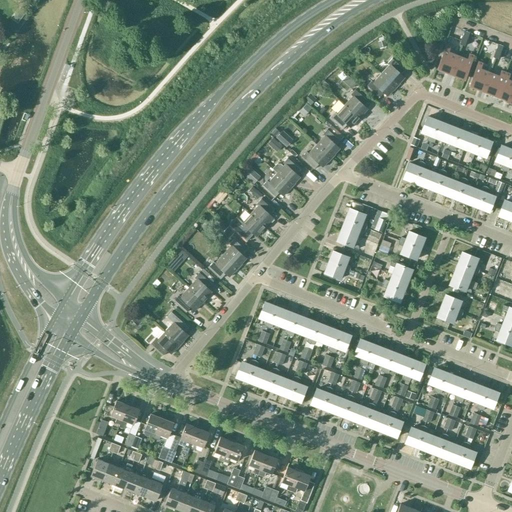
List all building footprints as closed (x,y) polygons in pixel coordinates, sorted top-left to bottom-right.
[(450,46),(445,44),(436,69),(450,75),(457,55),(448,52),(450,46)] [(467,59),(457,55),(450,75),(464,80),(473,55),(469,53),(467,59)] [(389,65),(380,74),(396,88),(397,87),(396,86),(404,78),(400,74),(405,69),(392,57),(387,63),(389,65)] [(482,63),(477,61),(468,86),(482,91),(489,72),(480,69),(482,63)] [(498,76),(489,72),(482,91),(495,97),(505,72),(501,70),(498,76)] [(509,74),(505,72),(495,97),(509,102),(511,94),(511,81),(507,79),(509,74)] [(396,88),(380,74),(372,82),(371,81),(365,87),(378,98),(383,93),(387,96),(394,88),(395,88),(396,88)] [(352,96),(344,105),(359,119),(360,118),(359,117),(367,109),(363,105),(368,100),(355,88),(350,94),(352,96)] [(311,108),(306,104),(299,112),(304,116),(311,108)] [(359,119),(344,105),(336,114),(334,112),(329,118),(341,129),(346,124),(350,127),(358,119),(358,120),(359,119)] [(429,142),(438,121),(427,116),(420,132),(428,135),(426,140),(429,142)] [(442,141),(448,125),(438,121),(429,142),(430,142),(434,142),(435,138),(442,141)] [(450,150),(459,129),(448,125),(442,141),(449,144),(447,148),(450,150)] [(324,136),(316,144),(331,158),(335,155),(334,154),(339,149),(335,145),(340,139),(328,128),(322,134),(324,136)] [(463,149),(470,133),(459,129),(450,150),(451,151),(455,151),(457,147),(463,149)] [(472,159),(474,153),(480,137),(470,133),(463,149),(470,152),(469,156),(472,159)] [(419,140),(413,137),(410,145),(416,147),(419,140)] [(474,153),(485,158),(491,141),(480,137),(474,153)] [(298,154),(287,144),(284,147),(296,157),(298,154)] [(331,158),(316,144),(308,153),(306,152),(301,158),(313,169),(318,164),(322,167),(327,161),(328,162),(331,158)] [(503,171),(511,149),(500,145),(494,161),(502,164),(500,168),(503,171)] [(416,149),(410,147),(405,158),(412,161),(416,149)] [(511,168),(511,149),(503,171),(507,171),(509,167),(511,168)] [(242,173),(251,181),(256,176),(247,168),(258,155),(255,153),(244,166),(246,168),(242,173)] [(276,173),(292,187),(292,186),(299,178),(296,174),(301,168),(288,157),(283,163),(284,164),(283,166),(280,164),(276,164),(271,169),(276,173)] [(413,183),(422,162),(418,161),(416,166),(408,163),(402,179),(413,183)] [(424,187),(430,171),(423,168),(425,164),(422,162),(413,183),(424,187)] [(496,166),(490,164),(486,174),(492,176),(496,166)] [(435,191),(443,170),(439,170),(437,174),(430,171),(424,187),(435,191)] [(445,195),(451,179),(445,177),(446,173),(443,170),(435,191),(445,195)] [(292,187),(276,173),(268,182),(266,180),(261,186),(273,198),(279,192),(282,196),(290,188),(291,188),(292,187)] [(456,200),(464,178),(460,178),(458,182),(451,179),(445,195),(456,200)] [(466,204),(473,188),(466,185),(468,181),(465,178),(464,178),(456,200),(466,204)] [(504,184),(497,181),(494,190),(501,193),(504,184)] [(477,208),(486,186),(481,186),(480,190),(473,188),(466,204),(477,208)] [(486,186),(477,208),(488,212),(494,196),(487,193),(489,189),(486,186)] [(227,194),(222,190),(214,200),(219,204),(227,194)] [(250,214),(265,228),(266,227),(265,227),(273,218),(269,215),(274,209),(262,198),(256,204),(258,205),(250,214)] [(508,220),(511,210),(511,200),(511,203),(504,200),(497,216),(508,220)] [(349,208),(345,219),(366,228),(367,224),(362,222),(365,214),(349,208)] [(388,214),(381,212),(374,230),(381,232),(388,214)] [(264,229),(265,228),(250,214),(242,223),(236,217),(234,220),(233,220),(230,222),(230,224),(228,226),(245,241),(252,233),(256,237),(264,228),(264,229)] [(345,219),(341,230),(356,236),(359,229),(364,231),(366,228),(345,219)] [(234,232),(227,227),(222,233),(228,238),(234,232)] [(356,236),(341,230),(336,241),(352,247),(358,249),(358,245),(353,243),(356,236)] [(381,234),(370,230),(368,236),(379,240),(381,234)] [(400,237),(398,240),(419,248),(423,237),(408,231),(405,239),(400,237)] [(231,245),(223,254),(238,268),(239,267),(238,267),(246,259),(242,255),(247,250),(234,238),(229,244),(231,245)] [(419,248),(398,240),(397,244),(402,246),(399,254),(415,259),(419,248)] [(333,251),(328,262),(350,270),(350,266),(345,264),(348,257),(333,251)] [(458,263),(479,271),(479,267),(474,266),(477,258),(462,252),(458,263)] [(238,268),(223,254),(214,263),(213,262),(207,267),(220,279),(225,273),(229,277),(236,269),(237,269),(238,268)] [(391,274),(407,280),(411,269),(396,263),(390,261),(389,265),(394,267),(391,274)] [(350,270),(328,262),(324,273),(339,279),(342,272),(347,273),(350,270)] [(196,279),(188,288),(203,302),(204,301),(203,300),(211,292),(207,289),(215,280),(197,263),(193,267),(199,272),(194,277),(196,279)] [(479,272),(479,271),(458,263),(454,274),(469,280),(471,273),(476,275),(479,272)] [(498,265),(491,263),(488,272),(494,275),(498,265)] [(402,291),(407,280),(391,274),(389,281),(384,279),(381,282),(381,283),(402,291)] [(466,287),(469,280),(454,274),(449,285),(464,291),(465,291),(471,293),(471,289),(466,287)] [(398,302),(402,291),(381,283),(381,287),(386,288),(383,296),(398,302)] [(203,302),(188,288),(180,297),(178,295),(172,301),(185,313),(190,307),(194,310),(202,302),(202,303),(203,302)] [(441,306),(462,314),(463,310),(458,308),(461,300),(446,294),(441,306)] [(267,327),(275,306),(264,302),(258,318),(265,321),(264,325),(267,327)] [(504,318),(511,321),(511,308),(508,307),(502,305),(502,309),(507,311),(504,318)] [(280,326),(286,310),(275,306),(267,327),(271,328),(273,324),(280,326)] [(460,317),(462,314),(441,306),(437,317),(452,323),(455,315),(460,317)] [(288,336),(297,314),(286,310),(280,326),(287,329),(285,333),(288,336)] [(172,322),(164,331),(180,345),(183,342),(182,341),(188,335),(184,332),(189,326),(172,311),(166,317),(172,322)] [(301,335),(308,319),(297,314),(288,336),(293,336),(294,332),(301,335)] [(476,320),(470,317),(466,327),(472,329),(476,320)] [(511,333),(511,321),(504,318),(501,325),(496,323),(494,326),(511,333)] [(310,344),(318,323),(308,319),(301,335),(308,338),(306,341),(309,344),(310,344)] [(323,343),(329,327),(318,323),(310,344),(313,344),(321,347),(322,343),(323,343)] [(511,346),(511,342),(511,333),(494,326),(493,330),(498,332),(495,340),(511,346)] [(331,352),(340,331),(329,327),(323,343),(329,346),(327,350),(331,352)] [(180,345),(164,331),(156,340),(154,338),(149,344),(162,356),(167,350),(171,354),(176,348),(176,349),(180,345)] [(350,335),(340,331),(331,352),(335,353),(337,349),(344,352),(350,335)] [(362,364),(370,343),(359,339),(353,355),(361,358),(359,362),(362,364)] [(375,363),(381,347),(370,343),(362,364),(362,365),(366,365),(368,361),(375,363)] [(383,373),(392,351),(381,347),(375,363),(382,366),(380,370),(383,373)] [(396,372),(403,355),(392,351),(383,373),(384,373),(388,373),(389,369),(396,372)] [(405,381),(413,360),(403,355),(396,372),(403,374),(402,379),(405,381)] [(246,382),(254,360),(250,360),(249,364),(241,361),(235,377),(246,382)] [(257,386),(263,370),(256,367),(258,363),(255,360),(254,360),(246,382),(257,386)] [(403,385),(399,395),(403,396),(407,386),(411,377),(418,380),(424,364),(413,360),(405,381),(403,385)] [(433,391),(436,393),(444,372),(433,367),(427,384),(435,386),(433,391)] [(267,390),(276,368),(272,368),(270,372),(263,370),(257,386),(267,390)] [(278,394),(284,378),(278,375),(279,371),(276,368),(267,390),(278,394)] [(444,372),(436,393),(441,394),(442,389),(449,392),(455,376),(444,372)] [(334,373),(330,384),(334,385),(338,375),(334,373)] [(289,398),(297,376),(293,376),(291,381),(284,378),(278,394),(289,398)] [(297,376),(289,398),(300,402),(306,386),(299,384),(301,379),(297,376)] [(455,376),(449,392),(456,395),(455,399),(457,401),(466,380),(455,376)] [(466,380),(457,401),(458,402),(462,402),(464,398),(470,400),(476,384),(466,380)] [(395,393),(399,395),(403,385),(399,383),(395,393)] [(476,384),(470,400),(477,403),(475,407),(479,410),(487,388),(476,384)] [(321,408),(329,387),(325,387),(323,391),(316,388),(310,404),(321,408)] [(331,413),(338,396),(331,394),(332,390),(329,387),(321,408),(331,413)] [(369,398),(373,400),(377,390),(373,388),(369,398)] [(487,388),(479,410),(483,410),(485,406),(492,408),(498,392),(487,388)] [(377,390),(373,400),(377,402),(381,391),(377,390)] [(407,390),(404,397),(412,400),(414,393),(407,390)] [(342,417),(350,395),(346,395),(344,399),(338,396),(331,413),(342,417)] [(353,421),(359,405),(352,402),(354,398),(351,395),(350,395),(342,417),(353,421)] [(114,422),(119,424),(127,405),(116,401),(110,415),(116,418),(114,422)] [(445,401),(442,409),(448,412),(451,403),(445,401)] [(363,425),(372,403),(367,403),(366,407),(359,405),(353,421),(363,425)] [(374,429),(380,413),(373,410),(375,406),(372,403),(363,425),(374,429)] [(127,405),(119,424),(118,427),(123,428),(124,426),(126,422),(132,424),(138,409),(127,405)] [(385,433),(393,412),(389,411),(387,416),(380,413),(374,429),(385,433)] [(393,412),(385,433),(396,437),(402,421),(395,419),(396,414),(393,412)] [(469,423),(473,425),(477,414),(473,413),(469,423)] [(148,436),(153,438),(161,418),(150,414),(144,429),(150,431),(148,436)] [(477,414),(473,425),(477,426),(481,416),(477,414)] [(161,418),(153,438),(158,440),(160,435),(167,438),(172,423),(161,418)] [(102,436),(107,422),(101,419),(96,433),(102,436)] [(181,453),(186,455),(189,448),(197,428),(185,424),(180,437),(180,439),(178,444),(184,446),(181,453)] [(415,447),(423,426),(420,426),(418,430),(410,427),(404,443),(415,447)] [(426,451),(432,435),(425,433),(427,428),(424,426),(423,426),(415,447),(426,451)] [(464,436),(468,438),(472,428),(468,426),(464,436)] [(208,432),(197,428),(189,448),(194,450),(196,445),(202,447),(208,432)] [(472,428),(468,438),(472,439),(476,429),(472,428)] [(130,447),(134,436),(128,433),(124,444),(130,447)] [(437,455),(445,434),(441,434),(439,438),(432,435),(426,451),(437,455)] [(447,460),(453,444),(446,441),(448,436),(445,434),(437,455),(447,460)] [(180,437),(174,435),(169,449),(175,451),(178,444),(180,439),(180,437)] [(141,438),(134,436),(130,447),(137,449),(141,438)] [(223,461),(231,441),(220,437),(214,452),(220,454),(218,460),(223,461)] [(242,446),(231,441),(223,461),(228,463),(230,458),(236,461),(242,446)] [(458,464),(466,442),(462,442),(460,446),(453,444),(447,460),(458,464)] [(469,445),(466,442),(458,464),(469,468),(475,452),(468,449),(469,445)] [(164,460),(169,449),(162,446),(158,458),(164,460)] [(175,451),(169,449),(164,460),(171,463),(175,451)] [(258,475),(260,469),(259,469),(265,454),(254,450),(248,465),(254,467),(252,472),(258,475)] [(259,469),(260,469),(271,474),(276,459),(265,454),(259,469)] [(204,458),(203,462),(199,473),(205,476),(211,461),(204,458)] [(90,475),(101,480),(108,463),(97,459),(90,475)] [(192,471),(199,473),(203,462),(197,460),(192,471)] [(101,480),(112,484),(118,467),(108,463),(101,480)] [(112,484),(123,488),(129,471),(118,467),(112,484)] [(286,489),(290,491),(298,471),(287,467),(281,482),(288,484),(286,489)] [(129,471),(123,488),(133,492),(140,476),(129,471)] [(186,481),(189,473),(182,471),(181,475),(181,477),(179,483),(179,486),(177,490),(171,488),(164,504),(175,508),(182,492),(187,481),(186,481)] [(298,471),(290,491),(295,493),(297,488),(303,490),(300,500),(299,499),(295,511),(298,511),(301,511),(305,503),(306,503),(314,483),(307,481),(309,475),(298,471)] [(233,487),(237,475),(231,473),(226,484),(233,487)] [(244,478),(237,475),(233,487),(239,489),(244,478)] [(140,476),(133,492),(144,496),(150,480),(140,476)] [(150,480),(144,496),(155,501),(161,484),(150,480)] [(215,483),(210,481),(207,489),(222,495),(225,487),(215,483)] [(267,500),(271,489),(265,486),(261,497),(267,500)] [(278,491),(271,489),(267,500),(274,502),(278,491)] [(182,492),(175,508),(184,511),(186,511),(192,496),(182,492)] [(198,511),(203,500),(192,496),(186,511),(198,511)] [(209,503),(203,500),(198,511),(211,511),(214,505),(215,502),(210,500),(209,503)]
